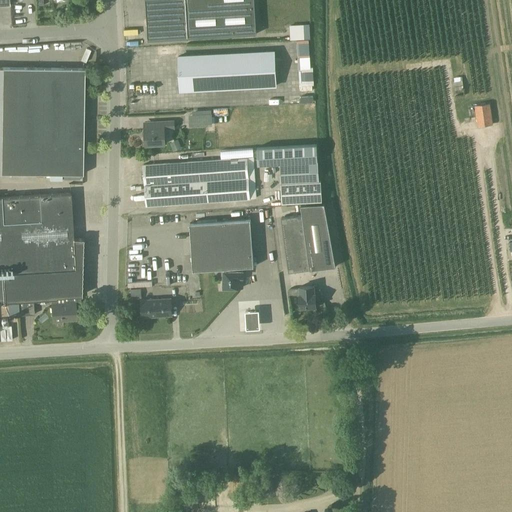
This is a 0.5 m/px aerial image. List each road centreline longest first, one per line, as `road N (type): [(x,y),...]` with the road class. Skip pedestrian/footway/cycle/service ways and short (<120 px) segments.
road 1 (tertiary): [(109,347),(511,321)]
road 2 (unclassified): [(109,347),(112,28)]
road 3 (track): [(351,336),(360,481)]
